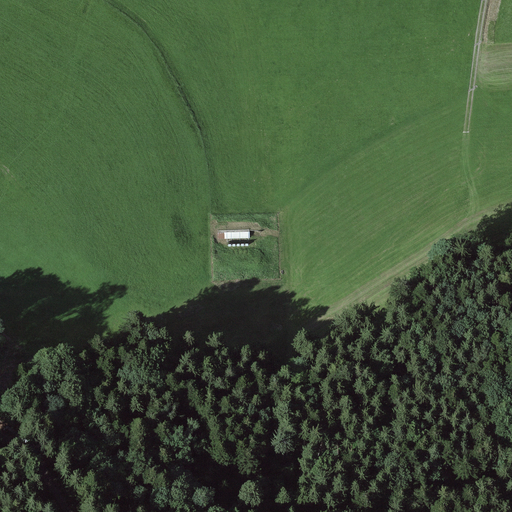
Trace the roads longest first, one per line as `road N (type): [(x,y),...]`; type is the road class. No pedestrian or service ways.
road 1 (track): [(487,0),(465,138)]
road 2 (track): [(386,511),(511,480)]
